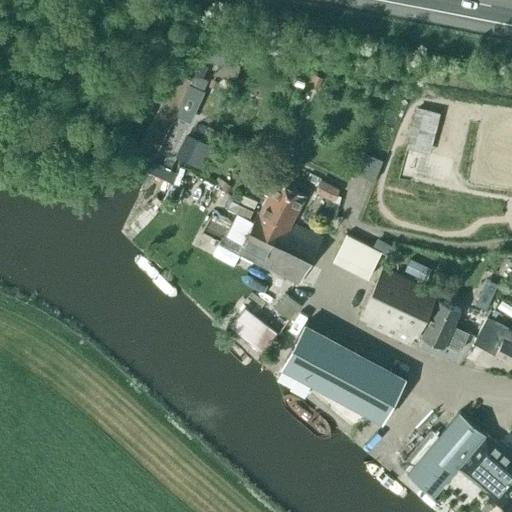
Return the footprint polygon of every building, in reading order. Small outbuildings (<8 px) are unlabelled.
[(207,37),(203,56),(202,60),(237,67),(241,44),(207,37)] [(185,56),(184,55),(176,73),(190,80),(192,80),(191,82),(199,85),(207,66),(201,63),(202,60),(203,56),(188,50),(185,56)] [(175,72),(139,147),(155,155),(174,115),(190,80),(176,73),(175,72)] [(323,79),(314,75),(308,87),(317,91),(323,79)] [(226,135),(215,130),(210,139),(221,144),(226,135)] [(185,134),(175,156),(202,168),(212,146),(185,134)] [(268,195),(260,212),(258,211),(243,243),(244,244),(240,253),(301,283),(323,237),(292,222),(305,194),(275,180),(274,182),(255,173),(247,187),(257,191),(258,190),(268,195)] [(340,189),(321,180),(315,192),(334,201),(340,189)] [(254,208),(257,201),(242,194),(238,202),(254,208)] [(236,213),(249,220),(253,211),(233,201),(232,200),(227,209),(236,213)] [(379,252),(346,235),(334,257),(367,274),(379,252)] [(430,263),(411,254),(406,265),(425,274),(430,263)] [(418,335),(436,298),(438,293),(384,267),(359,317),(368,321),(366,324),(410,346),(415,335),(417,336),(418,335)] [(475,304),(485,309),(490,299),(480,294),(475,304)] [(301,305),(288,295),(276,310),(290,321),(301,305)] [(462,311),(436,298),(418,335),(422,337),(444,348),(462,311)] [(276,332),(245,307),(229,326),(261,351),(276,332)] [(511,330),(488,317),(482,328),(480,327),(473,341),(511,363),(511,330)] [(405,377),(305,322),(282,366),(381,420),(405,377)] [(511,509),(511,455),(459,410),(406,472),(433,495),(459,465),(511,510),(511,509)]
